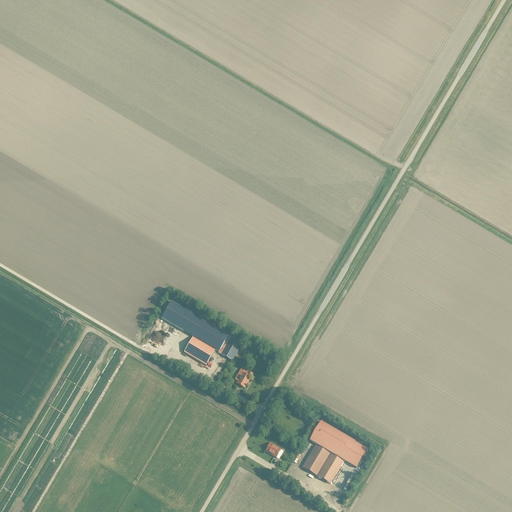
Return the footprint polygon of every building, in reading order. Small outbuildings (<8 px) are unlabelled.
[(220,349),(228,336),(228,335),(171,302),(161,318),(193,337),(215,350),(219,352),(220,349)] [(155,351),(162,351),(162,339),(162,337),(164,336),(164,329),(159,329),(159,340),(155,340),(155,351)] [(242,344),(228,336),(220,349),(223,350),(221,354),(232,361),(242,344)] [(193,337),(184,353),(205,365),(215,350),(193,337)] [(244,388),(250,377),(242,373),(236,383),(244,388)] [(294,419),(298,415),(293,410),(289,414),(294,419)] [(310,441),(357,468),(368,450),(321,423),(310,441)] [(278,455),(279,456),(281,453),(280,452),(281,450),(271,444),(266,452),(276,458),(278,455)] [(331,456),(319,448),(316,446),(315,446),(303,468),(318,477),(331,456)] [(297,454),(292,462),(296,464),(301,457),(297,454)] [(343,463),(331,456),(318,477),(331,484),(343,463)]
